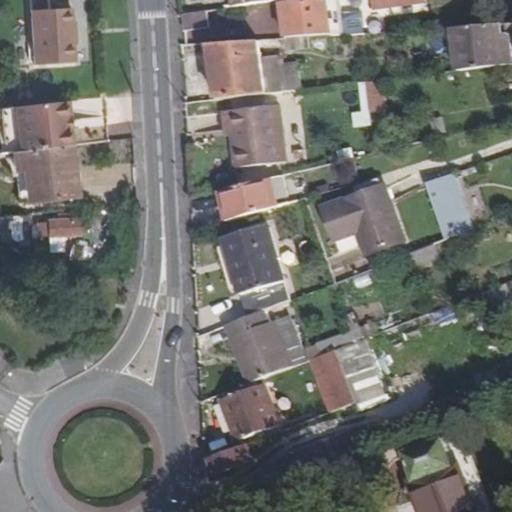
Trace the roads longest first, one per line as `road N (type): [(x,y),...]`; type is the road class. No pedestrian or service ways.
road 1 (tertiary): [(152,0),(161,302),(133,390)]
road 2 (tertiary): [(133,390),(91,386),(53,405),(40,422),(30,464),(51,511)]
road 3 (tertiary): [(159,511),(177,484),(178,438),(153,401),(133,390)]
